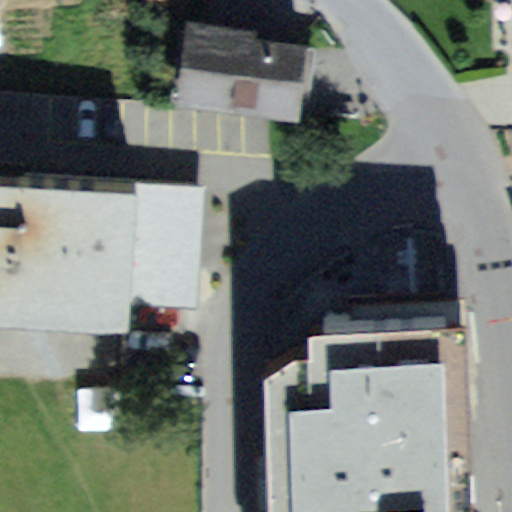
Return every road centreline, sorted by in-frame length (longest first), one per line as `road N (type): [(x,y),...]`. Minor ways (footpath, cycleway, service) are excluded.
road 1 (unclassified): [(227,511),(229,373),(246,301),(291,245),(338,209),(469,165)]
road 2 (residential): [(511,413),(469,165)]
road 3 (residential): [(469,165),(443,111),(348,0)]
